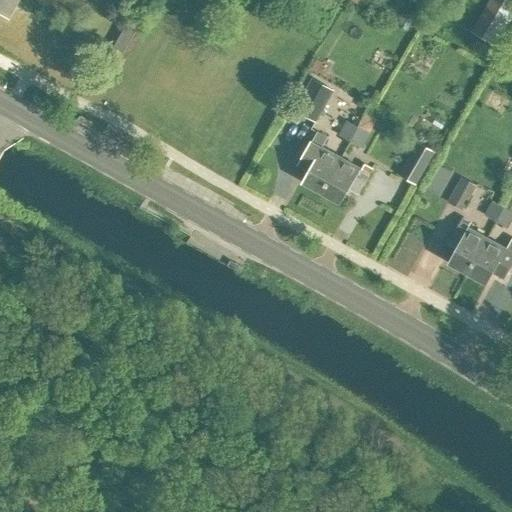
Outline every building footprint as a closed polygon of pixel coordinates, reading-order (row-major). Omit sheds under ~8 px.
[(13,0),(0,0),(0,15),(4,18),(13,0)] [(511,3),(505,0),(488,0),(472,28),(496,42),(511,15),(511,3)] [(123,54),(135,32),(125,27),(114,48),(123,54)] [(292,111),(314,123),(332,90),(310,78),(292,111)] [(356,128),(348,142),(360,148),(375,120),(363,114),(356,128)] [(90,130),(93,125),(80,118),(77,123),(90,130)] [(348,142),(356,128),(345,122),(337,136),(348,142)] [(302,183),(321,194),(341,158),(321,147),(326,139),(315,133),(298,165),(308,171),(302,183)] [(416,185),(434,154),(417,145),(399,176),(416,185)] [(341,158),(321,194),(340,204),(348,190),(357,194),(367,175),(369,176),(373,169),(364,164),(361,171),(359,170),(360,168),(341,158)] [(439,193),(451,168),(438,162),(427,187),(439,193)] [(462,210),(476,185),(462,177),(448,202),(462,210)] [(495,222),(503,208),(493,202),(485,216),(495,222)] [(511,212),(503,208),(495,222),(507,228),(511,219),(511,212)] [(467,274),(486,238),(467,228),(470,222),(462,218),(447,244),(455,249),(447,263),(467,274)] [(511,236),(505,249),(486,238),(467,274),(486,285),(493,272),(504,278),(511,263),(511,236)] [(241,271),(244,266),(231,258),(228,264),(241,271)]
